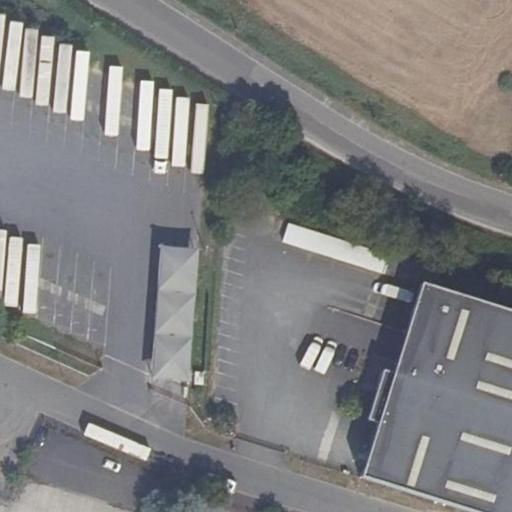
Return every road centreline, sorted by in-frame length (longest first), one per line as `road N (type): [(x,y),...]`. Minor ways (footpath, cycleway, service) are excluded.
road 1 (tertiary): [(511,209),(436,194),(118,0)]
road 2 (unknown): [(123,432),(134,232),(113,203),(0,151)]
road 3 (unknown): [(260,481),(298,241)]
